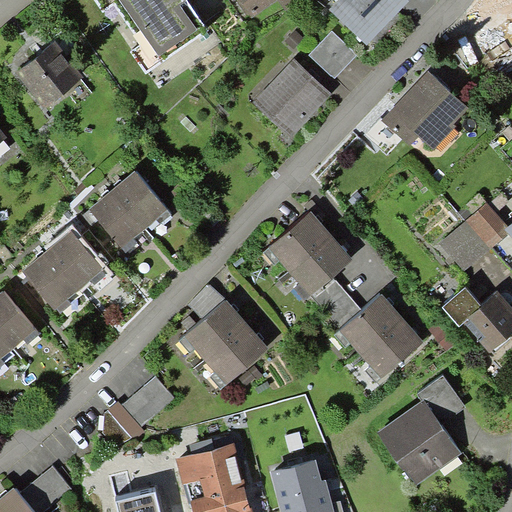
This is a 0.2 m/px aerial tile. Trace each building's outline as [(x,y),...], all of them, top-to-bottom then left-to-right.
[(209,30),(187,0),(94,0),(104,13),(114,5),(141,44),(131,52),(146,74),(209,30)] [(241,0),(252,16),(276,0),(279,0),(287,11),(303,0),(241,0)] [(338,0),(329,9),(367,45),(403,8),(409,1),(408,0),(407,0),(338,0)] [(437,0),(408,0),(409,1),(403,8),(418,22),(438,1),(437,0)] [(304,38),(296,30),(285,41),(293,49),(304,38)] [(333,76),(335,78),(357,55),(354,53),(355,52),(332,31),(310,55),(331,76),(333,76)] [(16,73),(44,108),(84,77),(55,41),(16,73)] [(253,103),(292,137),(332,94),(294,59),(253,103)] [(418,137),(433,150),(437,147),(454,128),(456,126),(454,124),(468,108),(429,71),(383,119),(382,120),(403,139),(411,145),(418,137)] [(387,155),(403,139),(382,120),(383,119),(381,117),(365,135),(387,155)] [(459,133),(454,128),(437,147),(441,151),(459,133)] [(112,189),(145,229),(157,220),(168,210),(135,170),(112,189)] [(145,229),(112,189),(89,208),(122,248),(133,238),(145,229)] [(311,211),(315,216),(321,211),(312,199),(304,205),(310,212),(311,211)] [(466,220),(467,221),(491,249),(510,234),(506,229),(509,225),(505,221),(487,202),(466,220)] [(160,224),(172,215),(168,210),(157,220),(160,224)] [(289,271),(332,235),(315,216),(311,211),(310,212),(269,247),(280,260),(289,271)] [(464,272),(491,249),(467,221),(440,243),(464,272)] [(47,251),(79,289),(91,280),(101,271),(103,269),(71,231),(47,251)] [(332,235),(289,271),(301,284),(310,295),(334,275),(352,260),(332,235)] [(137,243),(133,238),(122,248),(126,253),(137,243)] [(274,265),(280,260),(269,247),(263,252),(274,265)] [(79,289),(47,251),(22,271),(55,310),(57,308),(68,299),(79,289)] [(106,275),(101,271),(91,280),(95,285),(106,275)] [(363,308),(334,275),(310,295),(339,329),(363,308)] [(227,300),(209,283),(188,304),(203,319),(227,300)] [(310,295),(301,284),(296,288),(305,299),(310,295)] [(464,323),(482,306),(466,287),(442,307),(459,326),(464,323)] [(0,292),(0,332),(13,348),(23,339),(36,328),(3,290),(0,292)] [(464,323),(489,353),(511,332),(511,306),(498,290),(482,306),(464,323)] [(361,354),(402,317),(381,293),(363,308),(339,329),(340,330),(351,343),(361,354)] [(68,299),(57,308),(61,313),(72,304),(68,299)] [(205,360),(247,323),(227,300),(203,319),(184,336),(195,349),(205,360)] [(190,315),(182,322),(188,329),(196,322),(190,315)] [(402,317),(361,354),(371,366),(381,378),(424,342),(402,317)] [(455,344),(437,322),(429,329),(447,351),(455,344)] [(247,323),(205,360),(215,372),(226,385),(269,349),(247,323)] [(28,344),(41,334),(36,328),(23,339),(28,344)] [(345,348),(351,343),(340,330),(335,335),(345,348)] [(13,348),(0,332),(0,358),(1,358),(13,348)] [(190,354),(195,349),(184,336),(179,341),(190,354)] [(263,375),(254,365),(239,378),(246,386),(263,375)] [(381,378),(371,366),(366,370),(376,383),(381,378)] [(210,377),(221,389),(226,385),(215,372),(210,377)] [(466,407),(443,375),(417,394),(422,400),(424,399),(442,424),(466,407)] [(156,376),(122,405),(141,426),(175,398),(156,376)] [(378,433),(417,486),(462,453),(442,424),(424,399),(422,400),(378,433)] [(122,405),(118,401),(108,409),(132,437),(135,440),(145,431),(141,426),(122,405)] [(132,437),(108,409),(105,412),(104,433),(115,447),(132,437)] [(253,511),(235,443),(176,459),(183,484),(186,483),(193,511),(253,511)] [(316,459),(271,471),(281,511),(334,511),(332,503),(326,479),(322,480),(316,459)] [(19,493),(34,511),(44,511),(73,489),(53,466),(19,493)] [(14,487),(0,499),(0,511),(34,511),(19,493),(14,487)] [(160,511),(156,492),(116,501),(118,511),(160,511)] [(343,511),(340,501),(332,503),(334,511),(343,511)]
